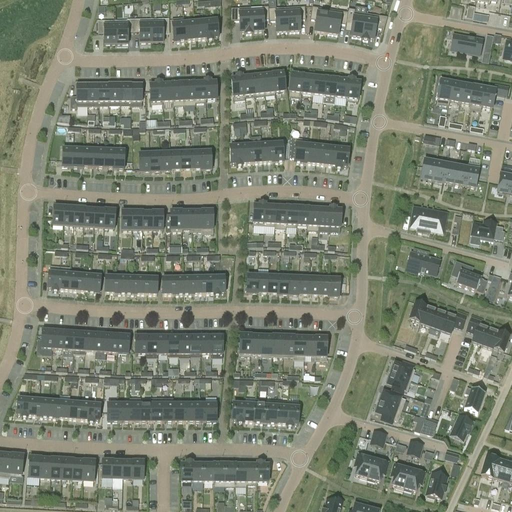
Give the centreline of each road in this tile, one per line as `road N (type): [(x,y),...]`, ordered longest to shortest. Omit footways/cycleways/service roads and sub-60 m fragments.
road 1 (residential): [(24,194),(364,199)]
road 2 (residential): [(358,316),(19,306)]
road 3 (residential): [(61,55),(137,60),(302,48),(388,63)]
road 4 (residential): [(0,443),(163,450)]
road 5 (residential): [(448,511),(511,376)]
road 6 (residential): [(504,265),(362,229)]
road 7 (residential): [(61,55),(36,125),(24,194)]
road 8 (residential): [(163,450),(303,458)]
road 9 (residential): [(376,121),(511,147)]
road 10 (residential): [(329,415),(446,451)]
